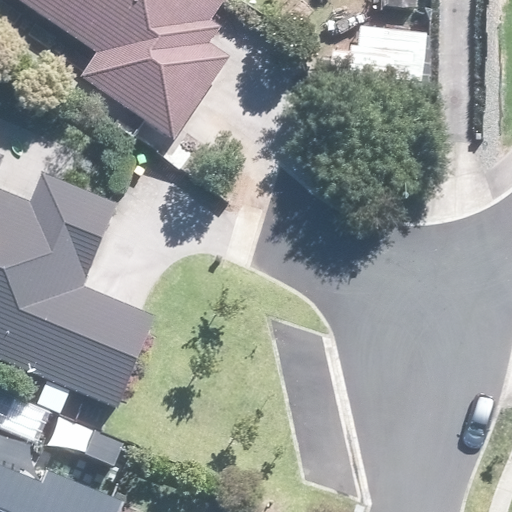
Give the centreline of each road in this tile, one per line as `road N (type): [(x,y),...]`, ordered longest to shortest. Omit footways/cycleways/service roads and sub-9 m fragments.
road 1 (residential): [(428,282),(407,511)]
road 2 (residential): [(265,220),(351,262),(428,282)]
